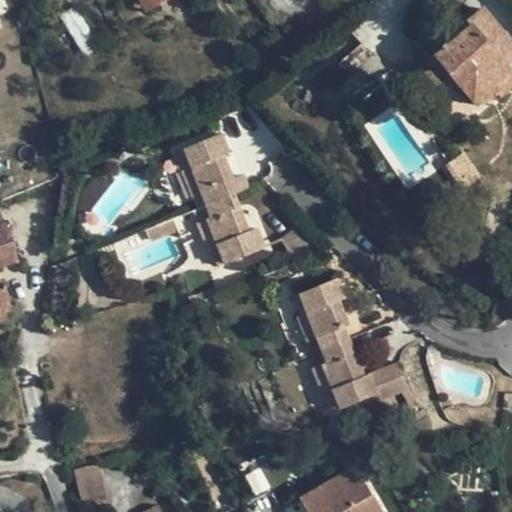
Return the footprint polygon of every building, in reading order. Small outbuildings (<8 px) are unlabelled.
[(139,0),(146,12),(156,7),(152,0),(139,0)] [(85,54),(100,45),(74,4),(59,13),(85,54)] [(472,102),(480,96),(510,70),(511,68),(508,63),(511,60),(511,40),(482,4),(465,19),(468,23),(450,38),(447,35),(431,49),(434,52),(418,66),(435,86),(449,76),(472,102)] [(511,86),(511,72),(510,70),(480,96),(489,106),(511,86)] [(179,152),(186,171),(193,169),(203,195),(208,208),(235,197),(230,183),(235,182),(225,156),(229,154),(222,136),(179,152)] [(193,198),(203,195),(193,169),(186,171),(183,172),(193,198)] [(222,245),(212,249),(218,266),(262,249),(255,232),(250,234),(235,197),(208,208),(222,245)] [(208,250),(212,249),(222,245),(208,208),(194,213),(208,250)] [(179,234),(174,221),(146,233),(151,245),(179,234)] [(0,313),(12,309),(3,279),(0,279),(0,266),(19,261),(7,223),(0,224),(0,313)] [(282,243),(293,267),(321,255),(300,228),(282,243)] [(491,254),(497,240),(480,232),(470,253),(473,254),(472,257),(490,265),(495,256),(491,254)] [(122,259),(139,251),(132,236),(115,243),(122,259)] [(315,341),(321,354),(348,343),(342,328),(347,326),(340,311),(335,313),(333,305),(343,301),(336,281),(293,299),(301,317),(305,316),(315,341)] [(194,299),(197,307),(217,299),(214,291),(194,299)] [(0,323),(15,319),(12,309),(0,313),(0,323)] [(307,344),(315,341),(305,316),(301,317),(297,319),(307,344)] [(321,354),(325,365),(336,392),(326,395),(335,414),(377,396),(369,378),(363,380),(348,343),(321,354)] [(323,396),(326,395),(336,392),(325,365),(312,371),(323,396)] [(399,366),(369,378),(377,396),(380,405),(403,396),(410,392),(399,366)] [(417,410),(410,392),(403,396),(410,413),(417,410)] [(87,406),(88,417),(100,416),(99,405),(87,406)] [(106,499),(98,464),(73,470),(81,504),(106,499)] [(380,511),(363,480),(357,482),(349,470),(299,499),(305,511),(380,511)]
